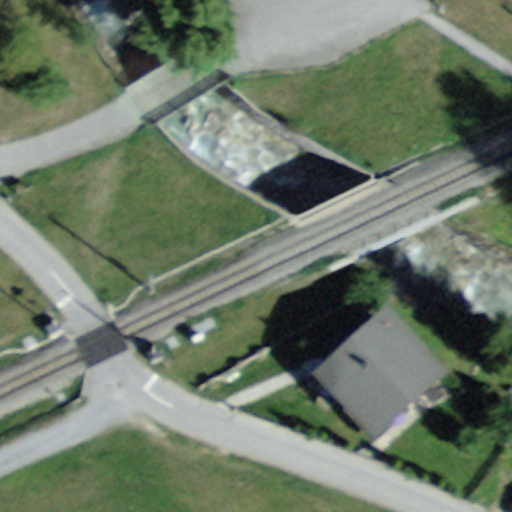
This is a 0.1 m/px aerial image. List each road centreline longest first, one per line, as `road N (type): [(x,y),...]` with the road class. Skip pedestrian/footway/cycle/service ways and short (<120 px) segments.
road 1 (residential): [(447,511),(145,394),(68,295),(0,234)]
road 2 (residential): [(403,0),(218,57),(140,102),(0,158)]
road 3 (track): [(145,394),(0,462)]
